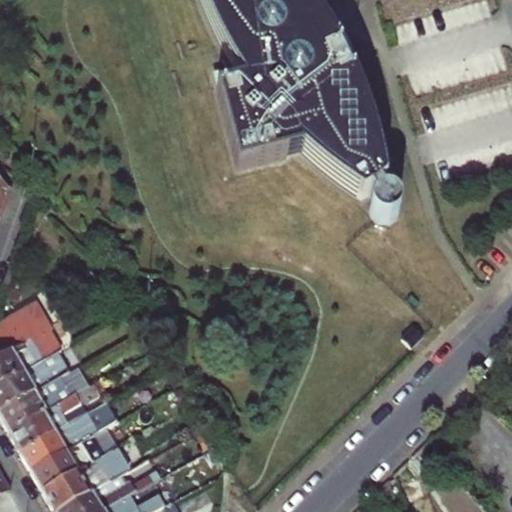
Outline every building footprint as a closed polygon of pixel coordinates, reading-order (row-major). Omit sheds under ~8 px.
[(198,0),(199,2),(218,46),(243,89),(217,96),(236,173),(300,156),(331,182),(361,202),(383,187),(379,163),(372,135),(364,111),(355,89),(344,65),(331,42),(318,22),(302,0),(198,0)] [(0,214),(9,190),(0,182),(0,214)] [(371,204),(369,209),(369,214),(370,219),(373,223),(377,225),(382,227),(387,226),(392,224),(395,220),(397,216),(398,210),(396,206),(393,201),(389,199),(384,197),(379,198),(375,200),(371,204)] [(0,361),(0,388),(57,356),(60,354),(33,307),(0,325),(0,359),(1,361),(0,361)] [(57,356),(0,388),(0,415),(57,382),(67,377),(57,356)] [(0,422),(8,437),(72,400),(66,390),(62,392),(57,382),(0,415),(0,422)] [(93,388),(72,400),(8,437),(20,457),(83,421),(87,419),(82,410),(99,400),(93,388)] [(82,410),(87,419),(97,413),(104,409),(99,400),(82,410)] [(86,428),(101,420),(97,413),(87,419),(83,421),(86,428)] [(83,421),(20,457),(31,476),(107,432),(101,420),(86,428),(83,421)] [(107,432),(31,476),(42,495),(106,458),(99,447),(111,439),(107,432)] [(106,458),(42,495),(51,511),(63,511),(118,481),(128,475),(115,453),(106,458)] [(0,498),(11,492),(0,474),(0,498)] [(118,481),(63,511),(108,511),(135,497),(140,494),(153,486),(149,478),(132,488),(130,484),(122,489),(118,481)] [(418,480),(399,487),(406,505),(424,498),(418,480)] [(146,505),(140,494),(135,497),(141,508),(146,505)] [(135,497),(108,511),(158,511),(163,509),(158,499),(146,505),(141,508),(135,497)]
